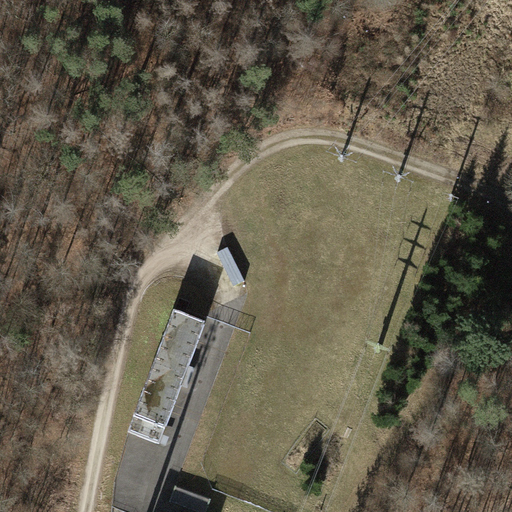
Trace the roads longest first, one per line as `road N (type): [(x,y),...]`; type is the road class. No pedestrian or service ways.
road 1 (track): [(86,511),(139,281),(170,223),(250,148),(296,131),(357,139),(511,200)]
road 2 (track): [(511,251),(403,390),(363,511)]
